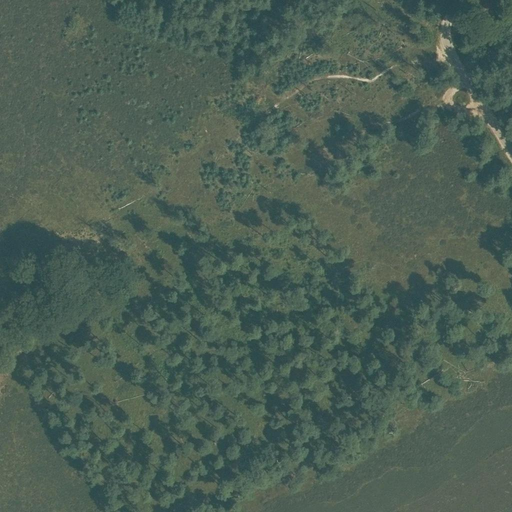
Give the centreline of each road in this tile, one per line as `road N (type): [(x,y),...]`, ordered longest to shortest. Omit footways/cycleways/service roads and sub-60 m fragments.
road 1 (track): [(447,102),(375,123),(304,109),(295,98),(304,81),(371,79),(446,45)]
road 2 (unclassified): [(458,0),(443,24),(446,45),(511,154)]
